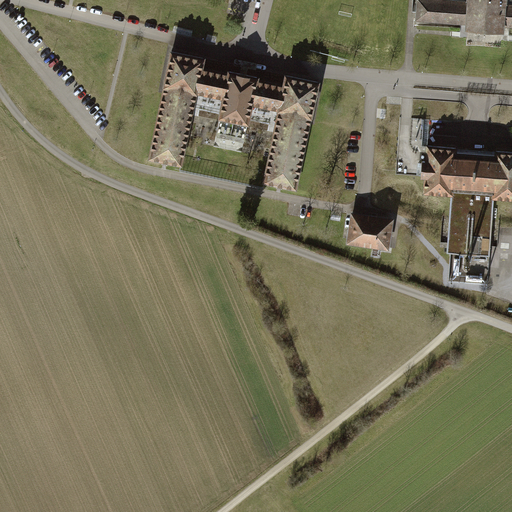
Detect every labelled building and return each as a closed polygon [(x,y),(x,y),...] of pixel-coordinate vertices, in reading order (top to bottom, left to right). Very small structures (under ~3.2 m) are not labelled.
[(418,0),(417,22),(467,25),(468,2),(432,0),(418,0)] [(506,35),(506,28),(509,5),(509,0),(467,0),(468,2),(467,25),(466,32),(506,35)] [(168,51),(145,159),(182,167),(197,94),(203,71),(204,59),(168,51)] [(229,77),(203,71),(197,94),(226,101),(223,117),(251,123),(255,108),(275,112),(280,89),(262,84),(263,80),(230,72),(229,77)] [(283,77),(280,89),(275,112),(260,186),(300,194),(322,85),(283,77)] [(424,144),(424,116),(413,116),(413,143),(424,144)] [(458,148),(426,146),(425,158),(419,158),(417,177),(423,178),(422,192),(454,195),(458,153),(458,148)] [(454,195),(449,255),(487,258),(493,199),(496,156),(458,153),(454,195)] [(511,154),(496,153),(496,156),(493,199),(511,199),(511,154)] [(352,212),(347,242),(389,248),(393,218),(352,212)]
